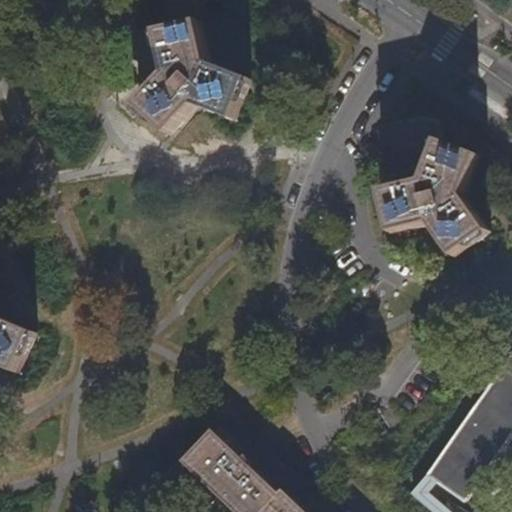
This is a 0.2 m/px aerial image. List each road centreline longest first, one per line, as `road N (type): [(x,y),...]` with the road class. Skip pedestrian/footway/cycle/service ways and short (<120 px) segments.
road 1 (residential): [(411,25),(326,175),(299,252),(296,328),(317,412),(374,479),(416,511)]
road 2 (secondary): [(411,25),(511,91)]
